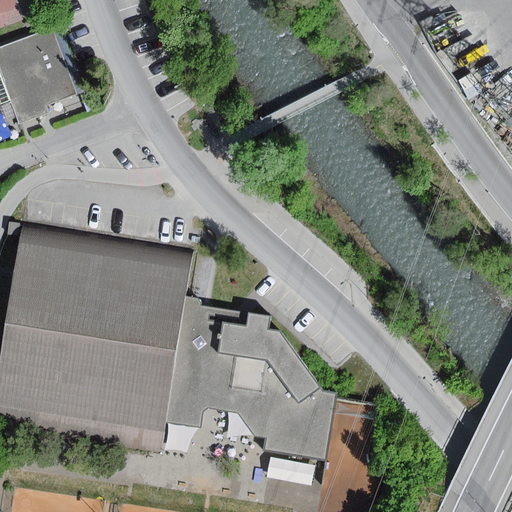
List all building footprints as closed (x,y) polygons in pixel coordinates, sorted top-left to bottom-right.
[(0,0),(0,26),(25,19),(27,26),(42,22),(34,0),(0,0)] [(81,99),(55,30),(0,50),(0,103),(13,99),(21,121),(81,99)] [(21,224),(9,222),(7,235),(19,237),(21,224)] [(186,297),(194,249),(23,223),(0,370),(0,426),(162,451),(167,421),(186,297)] [(327,459),(339,393),(322,390),(281,331),(269,330),(271,318),(240,313),(206,308),(202,307),(202,304),(201,300),(198,299),(186,297),(167,421),(200,427),(203,412),(209,408),(239,413),(255,436),(267,438),(266,450),(327,459)]
